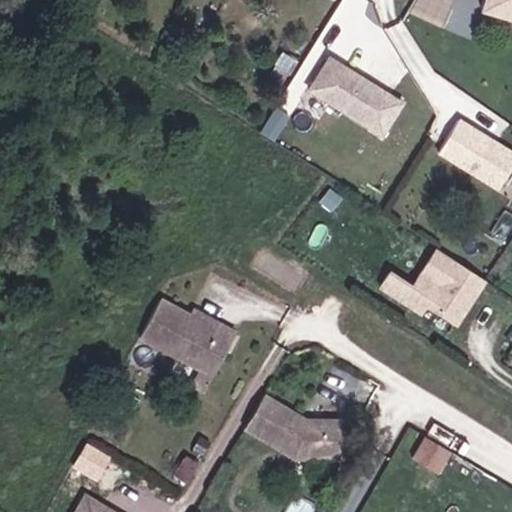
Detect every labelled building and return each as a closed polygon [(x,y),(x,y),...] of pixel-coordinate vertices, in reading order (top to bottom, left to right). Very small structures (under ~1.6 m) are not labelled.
[(511,0),(483,0),(481,9),(511,17),(511,0)] [(311,88),(390,133),(412,96),(332,51),(311,88)] [(509,185),(511,178),(511,138),(459,117),(443,157),(509,185)] [(459,326),(488,282),(439,250),(422,276),(440,287),(428,305),(459,326)] [(159,299),(139,338),(199,370),(211,376),(234,333),(219,325),(217,330),(188,315),(159,299)] [(191,310),(188,315),(217,330),(219,325),(191,310)] [(211,376),(199,370),(191,385),(203,391),(211,376)] [(264,396),(244,429),(295,458),(339,458),(339,421),(305,420),(264,396)] [(413,458),(438,473),(450,452),(425,437),(413,458)] [(111,511),(86,496),(76,511),(111,511)]
